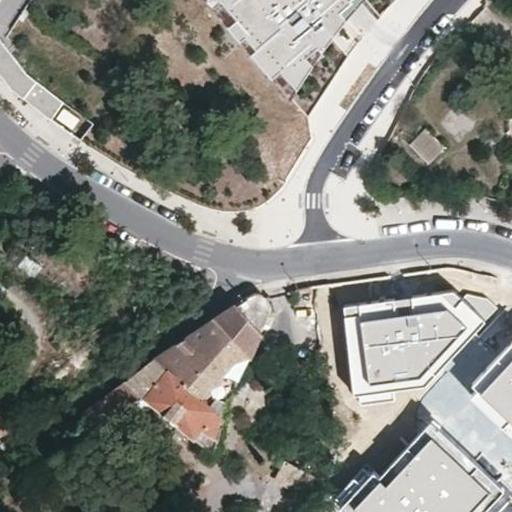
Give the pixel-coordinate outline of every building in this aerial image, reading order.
[(207,0),(291,98),(323,49),(347,17),(362,0),(207,0)] [(52,121),(64,103),(28,74),(0,39),(0,75),(12,90),(52,121)] [(253,108),(239,92),(225,104),(232,113),(239,120),(241,119),(253,108)] [(314,102),(308,113),(333,125),(338,113),(314,102)] [(426,128),(410,144),(429,163),(445,147),(426,128)] [(340,305),(354,394),(359,394),(360,403),(395,398),(393,388),(426,383),(492,307),(483,300),(462,294),(459,298),(450,289),(340,305)] [(159,355),(155,357),(224,416),(227,407),(275,312),(275,305),(273,299),(264,292),(257,293),(159,355)] [(511,336),(465,390),(511,433),(511,336)] [(224,416),(155,357),(133,375),(81,412),(88,420),(100,421),(134,397),(145,396),(176,420),(176,428),(183,434),(191,432),(214,449),(224,416)] [(494,511),(511,495),(438,427),(384,480),(371,468),(337,501),(347,511),(494,511)] [(318,473),(280,453),(270,472),(309,492),(318,473)]
